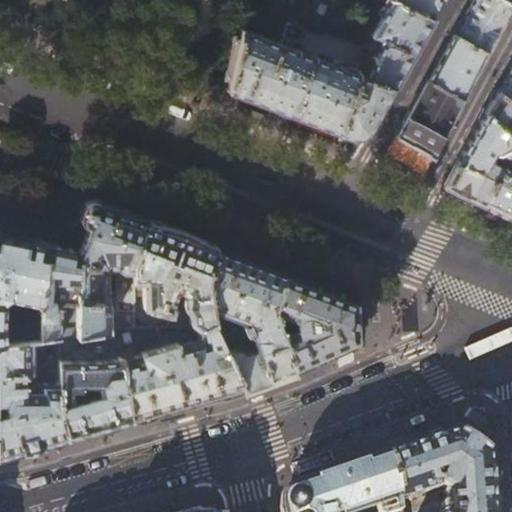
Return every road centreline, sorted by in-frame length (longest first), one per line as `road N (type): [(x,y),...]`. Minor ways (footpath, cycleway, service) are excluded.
road 1 (tertiary): [(230,440),(429,368),(511,310)]
road 2 (primary): [(88,115),(340,210)]
road 3 (residential): [(457,0),(340,210)]
road 4 (tertiary): [(4,504),(230,440)]
road 5 (residential): [(511,31),(402,235)]
road 6 (residential): [(0,206),(36,213),(52,200),(88,115)]
